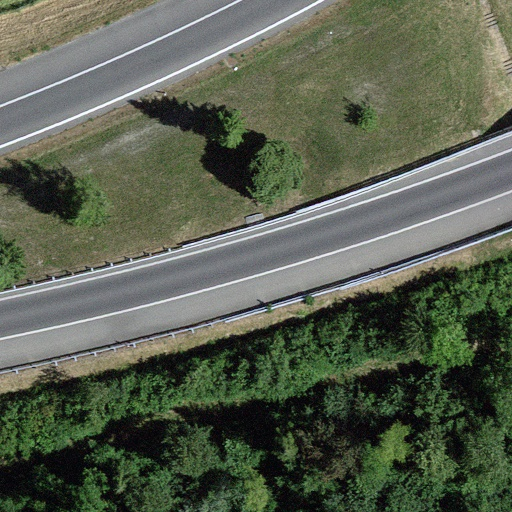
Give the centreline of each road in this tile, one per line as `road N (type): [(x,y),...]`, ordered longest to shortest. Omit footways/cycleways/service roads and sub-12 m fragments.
road 1 (motorway): [(0,318),(163,281),(511,169)]
road 2 (motorway): [(284,0),(0,126)]
